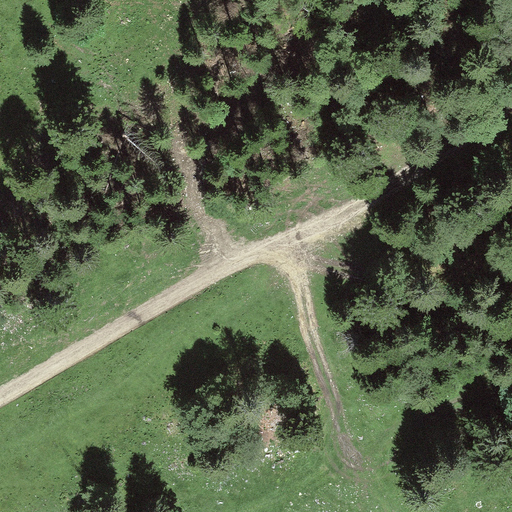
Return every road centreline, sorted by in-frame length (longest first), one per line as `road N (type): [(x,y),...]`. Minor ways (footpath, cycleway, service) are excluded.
road 1 (track): [(511,118),(435,171),(209,287),(0,409)]
road 2 (track): [(274,252),(473,334),(511,340)]
